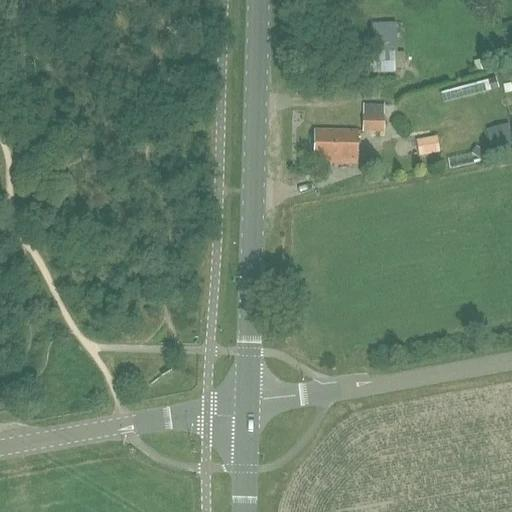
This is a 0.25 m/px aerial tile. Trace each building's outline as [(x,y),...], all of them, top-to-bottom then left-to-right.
[(374,54),(371,54),(371,75),(395,74),(395,54),(397,54),(396,25),(373,25),(373,27),(374,54)] [(364,106),(363,133),(384,133),(385,106),(364,106)] [(486,131),(492,152),(511,146),(511,139),(508,125),(486,131)] [(357,166),(357,132),(316,132),(316,165),(357,166)] [(437,137),(416,141),(419,157),(440,153),(437,137)]
